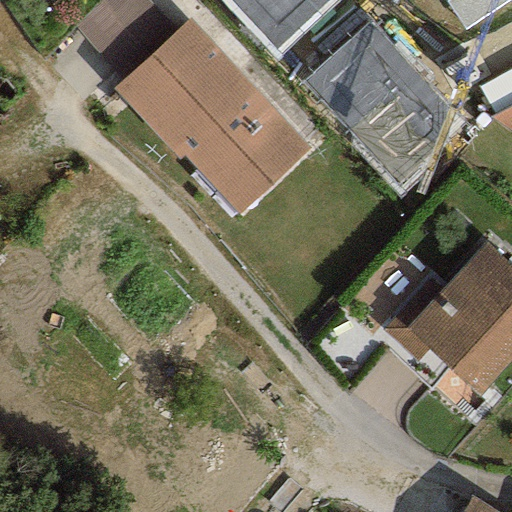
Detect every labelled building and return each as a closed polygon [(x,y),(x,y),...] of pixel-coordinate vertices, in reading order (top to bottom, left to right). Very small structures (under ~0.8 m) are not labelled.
[(148,0),(98,0),(69,26),(119,82),(176,32),(148,0)] [(334,0),(218,0),(273,58),(334,0)] [(507,0),(446,0),(445,1),(464,30),(507,0)] [(309,148),(188,19),(176,32),(119,82),(111,90),(176,160),(182,155),(237,215),(309,148)] [(428,280),(381,330),(416,363),(428,350),(477,396),(511,358),(511,267),(483,241),(438,290),(428,280)] [(497,511),(470,495),(459,511),(497,511)]
